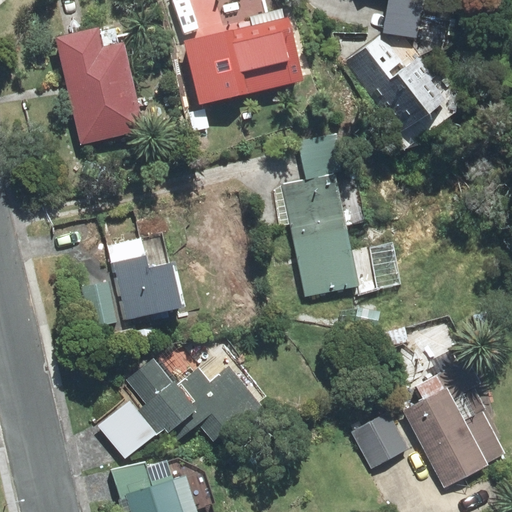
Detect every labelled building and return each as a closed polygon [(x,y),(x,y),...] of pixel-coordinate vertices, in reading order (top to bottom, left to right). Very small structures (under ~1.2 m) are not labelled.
[(414,0),(385,0),(383,38),(412,39),(414,0)] [(278,21),(183,45),(198,107),(294,82),(278,21)] [(92,36),(54,46),(79,145),(136,131),(116,50),(96,54),(92,36)] [(408,66),(370,91),(398,133),(436,108),(408,66)] [(331,135),(302,141),(308,177),(338,172),(331,135)] [(352,289),(333,180),(281,189),(300,298),(352,289)] [(139,260),(113,265),(124,319),(168,310),(160,272),(142,276),(139,260)] [(102,285),(82,290),(90,329),(111,325),(102,285)] [(183,414),(144,364),(114,387),(153,437),(183,414)] [(424,404),(405,414),(444,484),(497,454),(462,392),(476,384),(465,365),(417,392),(424,404)] [(252,412),(224,375),(207,389),(195,374),(174,390),(194,416),(178,428),(198,454),(252,412)] [(385,419),(354,435),(370,467),(401,451),(385,419)] [(144,469),(115,478),(125,511),(186,511),(178,484),(151,491),(144,469)]
